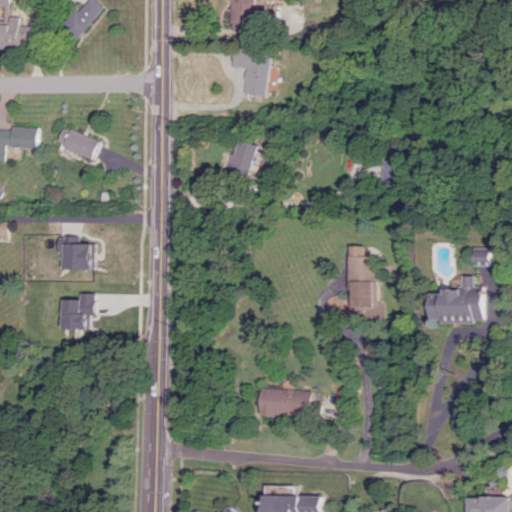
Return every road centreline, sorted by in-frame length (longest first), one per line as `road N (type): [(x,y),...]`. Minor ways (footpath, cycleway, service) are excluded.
road 1 (secondary): [(152,511),(159,0)]
road 2 (residential): [(454,460),(404,468),(153,446)]
road 3 (residential): [(158,85),(0,84)]
